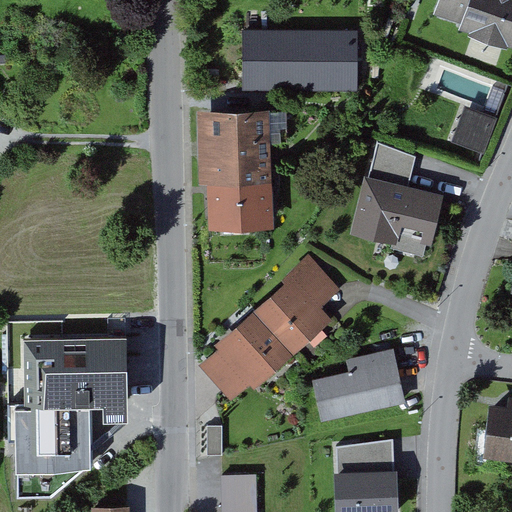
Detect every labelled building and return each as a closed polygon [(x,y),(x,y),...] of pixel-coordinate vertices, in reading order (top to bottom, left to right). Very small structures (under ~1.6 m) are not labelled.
[(511,0),(451,0),(447,13),(511,38),(511,0)] [(361,84),(361,30),(250,30),(250,84),(361,84)] [(499,117),(466,104),(453,141),(485,153),(499,117)] [(288,110),(277,111),(278,141),(289,141),(288,110)] [(210,182),(220,182),(279,180),(278,141),(277,111),(208,113),(210,182)] [(419,155),(380,141),(369,178),(357,229),(397,239),(400,229),(433,238),(443,196),(411,188),(415,170),(419,155)] [(280,223),(279,180),(220,182),(222,225),(280,223)] [(300,277),(265,308),(299,348),(336,316),(324,303),(333,295),(341,288),(315,258),(297,274),(300,277)] [(237,393),(259,375),(263,380),(299,348),(265,308),(228,340),(232,344),(210,363),(221,375),(237,393)] [(140,401),(138,331),(27,333),(28,403),(59,403),(99,402),(140,401)] [(394,350),(355,359),(358,371),(322,379),(330,415),(405,399),(401,382),(394,350)] [(28,403),(23,404),(24,463),(58,462),(100,461),(99,413),(99,402),(59,403),(28,403)] [(511,407),(501,406),(497,429),(484,428),(480,462),(509,466),(511,452),(511,407)] [(342,445),(342,468),(402,467),(402,452),(402,436),(342,445)] [(100,461),(58,462),(24,463),(25,495),(59,494),(100,461)] [(342,468),(343,511),(403,511),(402,467),(342,468)] [(226,492),(226,511),(262,511),(262,473),(226,475),(226,492)]
